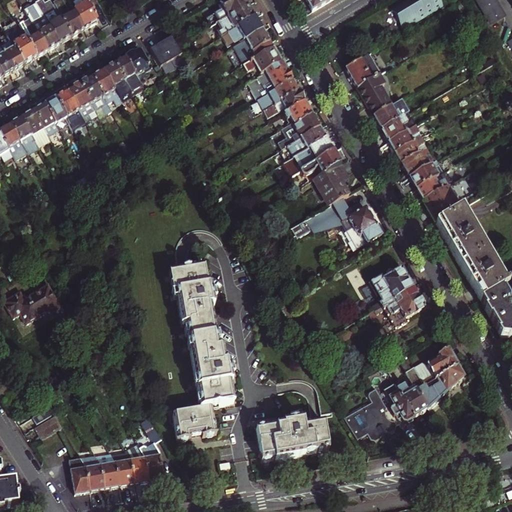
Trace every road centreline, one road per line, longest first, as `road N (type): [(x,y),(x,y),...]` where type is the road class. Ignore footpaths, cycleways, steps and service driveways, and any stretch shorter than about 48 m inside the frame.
road 1 (residential): [(294,38),(511,406)]
road 2 (tertiary): [(187,511),(440,471)]
road 3 (residential): [(189,0),(0,108)]
